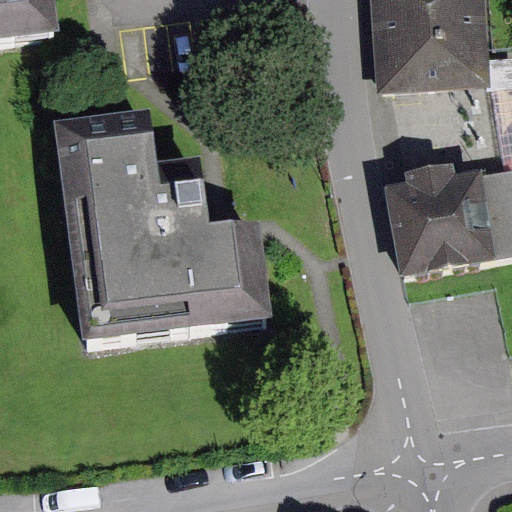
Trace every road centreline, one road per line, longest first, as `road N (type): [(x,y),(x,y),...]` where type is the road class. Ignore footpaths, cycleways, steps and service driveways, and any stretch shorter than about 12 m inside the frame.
road 1 (residential): [(335,0),(350,153),(421,473)]
road 2 (residential): [(181,511),(421,473)]
